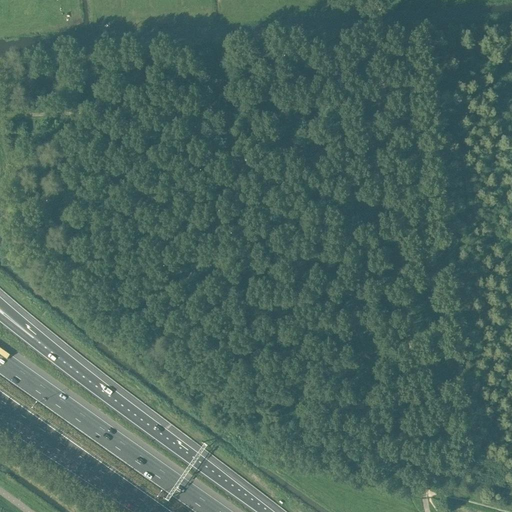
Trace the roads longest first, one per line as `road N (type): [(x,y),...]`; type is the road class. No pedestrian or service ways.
road 1 (track): [(425,496),(377,0)]
road 2 (motorway): [(263,511),(30,340)]
road 3 (motorway): [(214,511),(0,360)]
road 4 (motorway): [(0,404),(152,511)]
